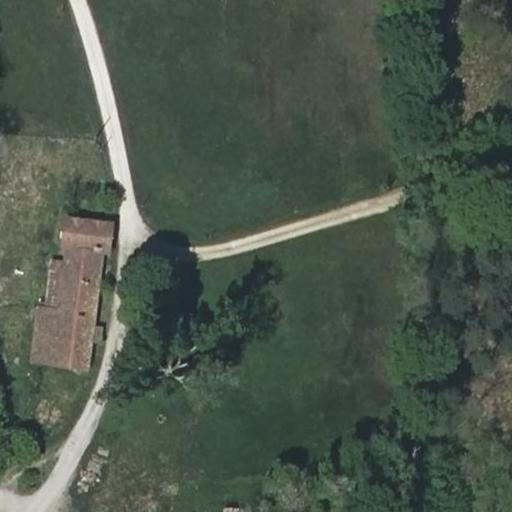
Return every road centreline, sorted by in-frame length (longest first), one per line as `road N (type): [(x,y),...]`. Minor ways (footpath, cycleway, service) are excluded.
road 1 (track): [(511,156),(143,263)]
road 2 (track): [(143,263),(33,511)]
road 3 (track): [(96,0),(143,263)]
